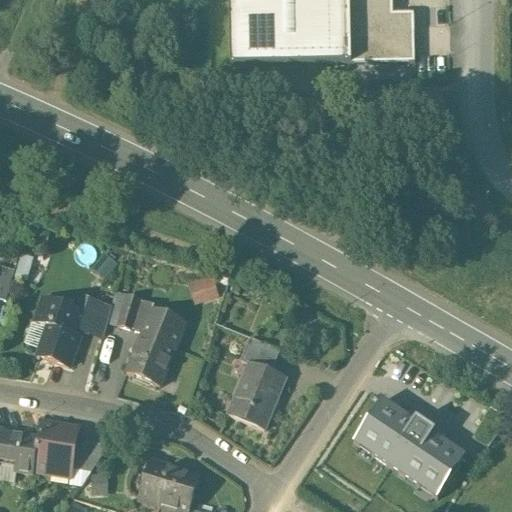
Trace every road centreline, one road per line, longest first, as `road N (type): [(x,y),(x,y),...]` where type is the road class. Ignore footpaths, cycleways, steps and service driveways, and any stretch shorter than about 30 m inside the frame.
road 1 (secondary): [(399,303),(0,100)]
road 2 (residential): [(0,393),(189,436),(276,495)]
road 3 (residential): [(276,495),(399,303)]
road 4 (unclassified): [(511,181),(491,160),(482,0)]
road 5 (secondary): [(511,368),(399,303)]
